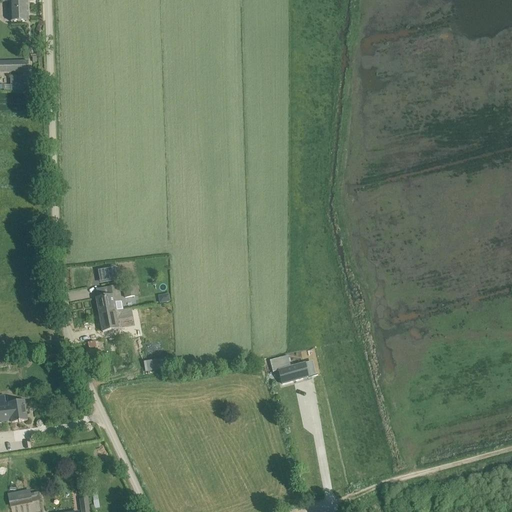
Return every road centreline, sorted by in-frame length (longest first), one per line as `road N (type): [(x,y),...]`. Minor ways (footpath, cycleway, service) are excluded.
road 1 (unclassified): [(150,511),(87,373),(63,297),(49,0)]
road 2 (track): [(511,444),(329,505)]
